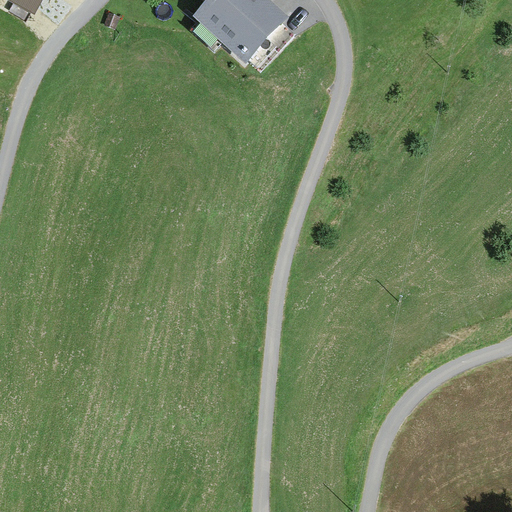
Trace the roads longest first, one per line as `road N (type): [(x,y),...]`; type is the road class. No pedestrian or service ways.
road 1 (unclassified): [(325,0),(344,67),(278,292),(260,511)]
road 2 (unclassified): [(366,511),(380,448),(407,401),(456,366),(511,347)]
road 3 (unclassified): [(0,181),(29,84),(95,0)]
